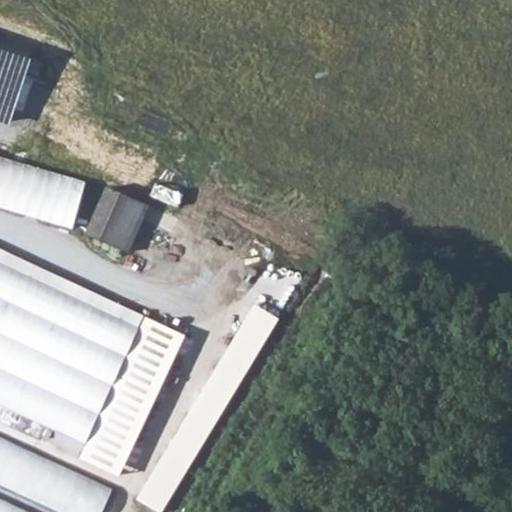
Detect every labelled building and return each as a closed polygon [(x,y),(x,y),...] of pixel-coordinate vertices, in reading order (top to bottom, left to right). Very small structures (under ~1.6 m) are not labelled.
[(0,205),(75,225),(88,177),(0,153),(0,205)] [(85,236),(128,255),(148,210),(106,190),(85,236)] [(0,406),(88,446),(141,329),(0,264),(0,406)] [(164,511),(170,511),(275,313),(249,299),(143,501),(164,511)] [(101,511),(115,488),(0,434),(0,487),(52,511),(101,511)] [(31,511),(0,497),(0,511),(31,511)]
